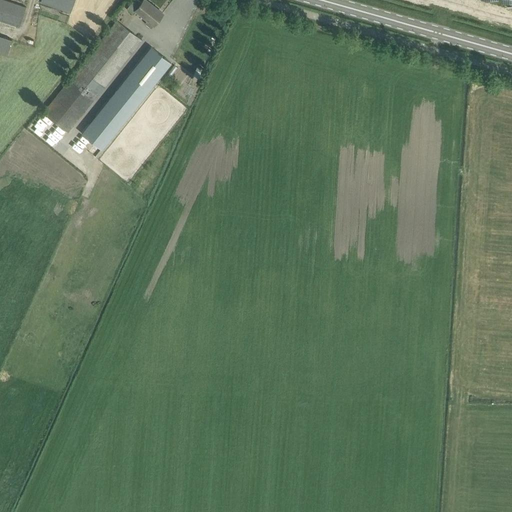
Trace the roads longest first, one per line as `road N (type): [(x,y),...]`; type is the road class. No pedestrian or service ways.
road 1 (unclassified): [(430,48),(262,0)]
road 2 (primary): [(435,33),(317,0)]
